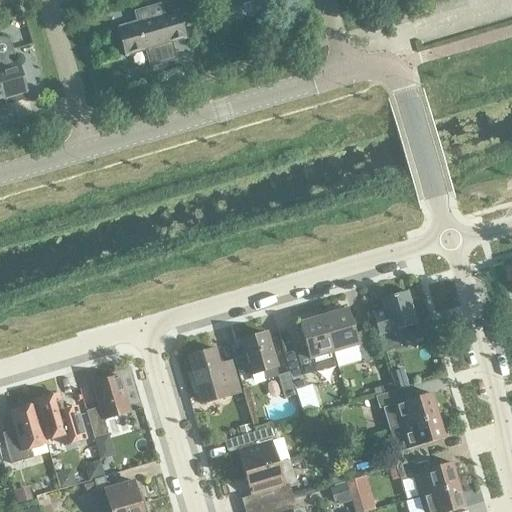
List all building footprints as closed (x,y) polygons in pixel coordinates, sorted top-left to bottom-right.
[(144,49),(145,52),(150,68),(176,60),(171,41),(184,37),(177,14),(164,18),(160,5),(133,12),(137,26),(118,32),(125,55),(144,49)] [(14,20),(0,21),(0,30),(15,28),(14,20)] [(0,100),(4,100),(6,106),(27,100),(11,45),(10,43),(7,41),(5,39),(3,39),(0,38),(0,100)] [(380,300),(383,312),(384,316),(374,319),(373,315),(372,315),(383,354),(406,347),(401,329),(416,325),(406,292),(380,300)] [(323,317),(333,353),(357,346),(362,364),(373,360),(365,332),(354,335),(347,310),(323,317)] [(309,360),(333,353),(323,317),(299,324),(309,360)] [(278,376),(276,368),(265,334),(240,342),(251,376),(263,372),(266,381),(277,378),(277,377),(278,376)] [(199,394),(203,405),(240,394),(230,362),(218,366),(213,349),(188,357),(193,372),(187,374),(193,395),(199,394)] [(284,355),(292,380),(295,390),(306,387),(295,352),(284,355)] [(394,391),(408,387),(404,372),(390,376),(394,391)] [(289,373),(278,376),(277,377),(277,378),(284,400),(296,396),(289,373)] [(103,421),(129,413),(119,377),(92,385),(99,408),(86,412),(94,439),(108,435),(103,421)] [(392,406),(399,428),(437,417),(431,394),(406,402),(402,390),(375,398),(379,410),(392,406)] [(33,403),(34,406),(45,441),(61,436),(64,446),(85,440),(76,409),(63,413),(58,395),(33,403)] [(9,413),(15,431),(17,439),(4,442),(11,465),(32,459),(29,449),(46,445),(45,441),(34,406),(9,413)] [(396,467),(423,459),(419,447),(444,440),(437,417),(399,428),(389,431),(396,453),(392,455),(396,467)] [(238,428),(240,436),(251,433),(249,425),(238,428)] [(236,452),(243,475),(277,465),(271,443),(275,441),(272,428),(223,442),(227,455),(236,452)] [(336,450),(342,471),(353,468),(347,447),(336,450)] [(423,459),(396,467),(399,479),(413,475),(419,497),(458,486),(451,464),(426,471),(423,459)] [(244,511),(292,498),(288,485),(295,483),(289,461),(277,465),(243,475),(250,497),(240,500),(244,511)] [(330,487),(344,483),(340,470),(326,474),(330,487)] [(104,491),(110,511),(114,511),(144,503),(141,491),(136,492),(133,482),(107,490),(104,478),(94,481),(94,482),(97,492),(97,493),(104,491)] [(87,495),(97,492),(94,482),(84,485),(87,495)] [(349,498),(345,486),(329,491),(333,503),(349,498)] [(454,511),(464,509),(458,486),(419,497),(423,511),(454,511)] [(12,492),(16,505),(31,501),(27,487),(12,492)] [(292,498),(244,511),(243,511),(303,511),(302,508),(296,510),(292,498)] [(353,511),(364,511),(361,498),(351,500),(353,511)] [(146,511),(144,503),(114,511),(146,511)]
